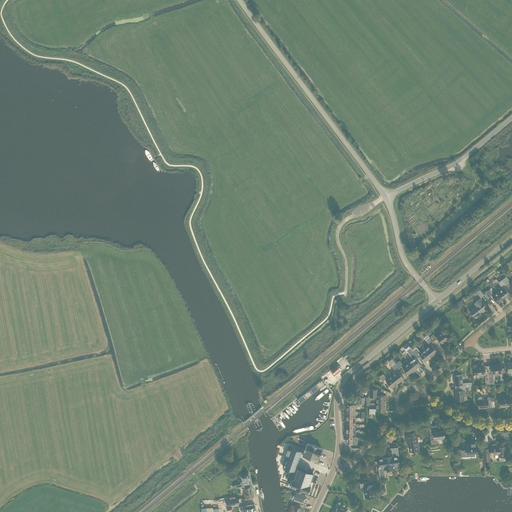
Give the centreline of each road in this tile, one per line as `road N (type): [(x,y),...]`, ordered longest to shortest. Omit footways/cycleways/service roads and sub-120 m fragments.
road 1 (tertiary): [(386,196),(239,0)]
road 2 (tertiary): [(333,466),(341,381),(436,301)]
road 3 (unclassified): [(386,196),(453,165),(511,117)]
road 4 (unclassified): [(345,297),(338,227),(386,196)]
